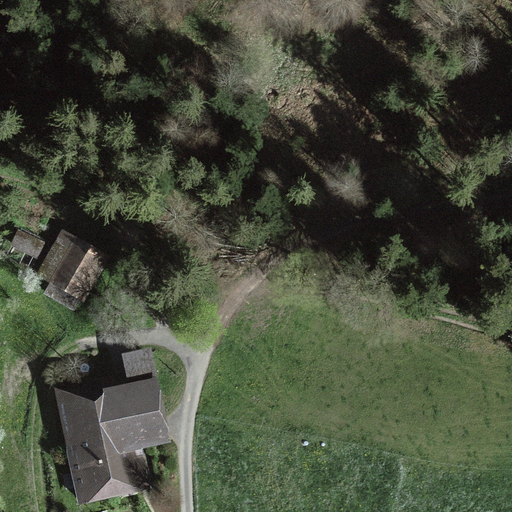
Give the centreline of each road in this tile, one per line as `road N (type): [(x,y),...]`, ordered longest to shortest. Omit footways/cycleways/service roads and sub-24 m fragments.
road 1 (track): [(45,511),(36,425),(54,364),(96,341),(146,335),(203,346),(248,284),(322,237),(511,197)]
road 2 (track): [(193,511),(190,423),(203,346)]
